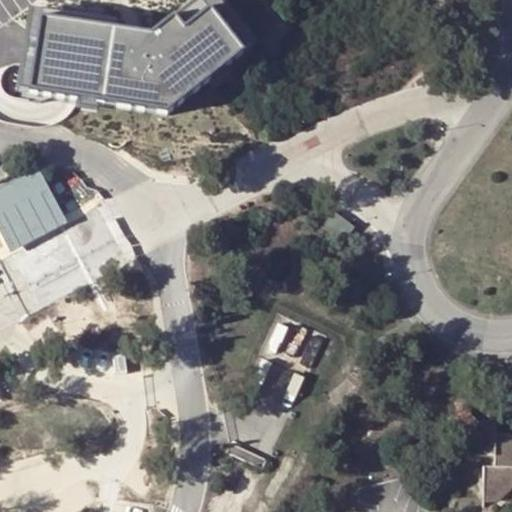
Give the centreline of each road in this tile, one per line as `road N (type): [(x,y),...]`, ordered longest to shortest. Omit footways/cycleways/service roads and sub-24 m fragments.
road 1 (unknown): [(113,452),(113,416),(87,386),(0,335)]
road 2 (unknown): [(18,511),(27,477),(45,463),(113,452)]
